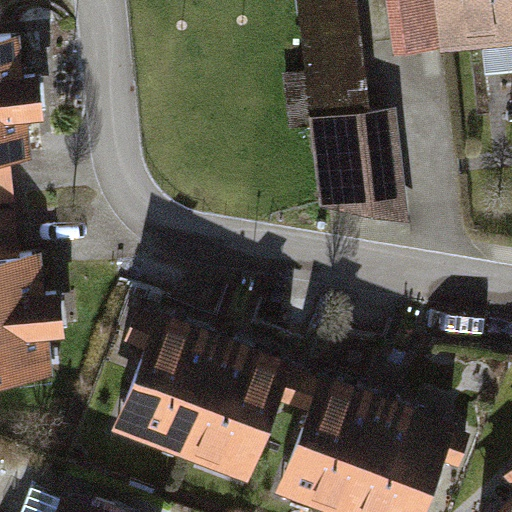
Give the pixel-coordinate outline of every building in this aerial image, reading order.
[(312,116),(369,108),(354,0),(296,0),(306,69),(281,72),(288,119),(312,116)] [(444,40),(439,0),(389,0),(395,45),(444,40)] [(511,0),(439,0),(444,40),(511,32),(511,0)] [(0,200),(7,200),(3,164),(20,162),(9,40),(0,40),(0,200)] [(409,216),(394,104),(369,108),(312,116),(324,202),(409,216)] [(0,218),(0,377),(52,374),(42,255),(11,258),(9,218),(0,218)] [(117,418),(182,442),(225,329),(159,305),(117,418)] [(182,442),(248,466),(290,353),(225,329),(182,442)] [(281,479),(347,503),(389,390),(324,366),(281,479)] [(347,503),(370,511),(417,511),(455,414),(389,390),(347,503)] [(116,511),(33,482),(22,511),(116,511)] [(511,511),(511,487),(485,511),(511,511)]
